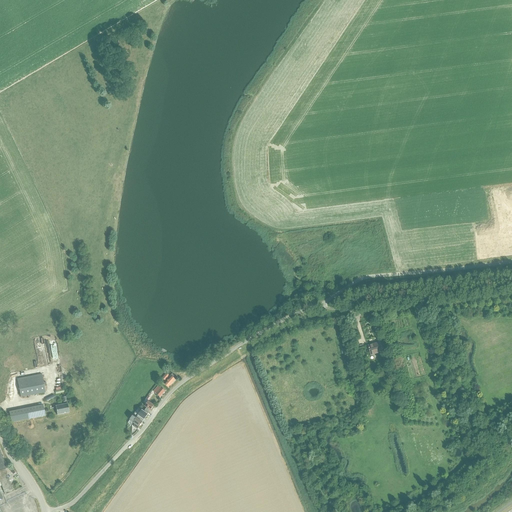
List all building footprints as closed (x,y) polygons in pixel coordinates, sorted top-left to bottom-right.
[(368,346),(371,355),(383,351),(380,342),(368,346)] [(17,379),(20,397),(45,392),(42,374),(17,379)] [(164,384),(168,387),(177,378),(172,374),(169,377),(170,378),(164,384)] [(154,392),(160,397),(165,392),(159,386),(154,392)] [(145,411),(149,414),(154,406),(148,402),(149,401),(146,399),(144,402),(147,404),(145,407),(147,408),(145,411)] [(56,406),(57,415),(69,413),(67,404),(56,406)] [(9,413),(11,423),(46,416),(44,407),(9,413)] [(140,413),(136,418),(142,422),(148,415),(139,408),(137,411),(140,413)] [(136,418),(133,416),(128,423),(138,429),(142,422),(136,418)] [(0,481),(5,494),(6,494),(5,492),(12,489),(5,469),(7,468),(0,450),(0,481)]
